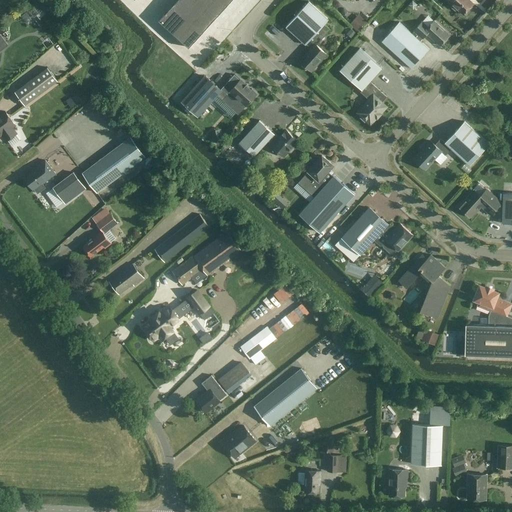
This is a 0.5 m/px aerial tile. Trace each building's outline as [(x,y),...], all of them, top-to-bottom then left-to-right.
[(177,0),(159,20),(189,48),(231,0),(177,0)] [(463,15),(473,3),(469,0),(446,0),(452,5),(452,8),(455,10),(457,10),(463,15)] [(330,30),(324,24),(328,20),(308,2),(286,27),(306,45),(310,48),(299,61),(311,72),(327,55),(316,45),(330,30)] [(350,24),(359,32),(368,22),(358,14),(350,24)] [(399,22),(382,41),(412,69),(429,49),(420,41),(422,38),(423,39),(427,34),(440,46),(450,35),(434,21),(428,27),(422,22),(414,30),(414,31),(412,34),(399,22)] [(365,123),(367,121),(370,124),(376,117),(377,118),(381,114),(380,113),(386,107),(382,103),(387,97),(370,81),(382,68),(360,48),(340,70),(362,90),(360,92),(369,100),(357,112),(361,116),(359,118),(365,123)] [(48,68),(15,92),(25,106),(58,81),(48,68)] [(234,87),(228,82),(220,90),(205,76),(182,102),(191,110),(198,116),(218,93),(224,99),(227,95),(239,106),(242,102),(246,106),(256,95),(240,80),(234,87)] [(79,94),(74,98),(80,106),(85,101),(79,94)] [(0,135),(2,134),(7,141),(16,134),(12,128),(15,125),(5,112),(0,115),(0,135)] [(259,120),(239,143),(254,157),(267,142),(284,156),(288,151),(289,152),(291,152),(294,149),(294,146),(293,146),(298,141),(286,130),(279,138),(259,120)] [(424,149),(414,159),(425,170),(441,152),(445,155),(451,149),(470,165),(489,144),(464,122),(445,143),(440,139),(435,145),(430,141),(423,148),(424,149)] [(95,151),(107,143),(97,129),(92,133),(96,139),(90,143),(95,151)] [(213,142),(222,141),(220,129),(211,130),(213,142)] [(145,156),(131,137),(82,173),(97,193),(145,156)] [(309,222),(320,232),(354,194),(333,176),(325,185),(319,180),(333,165),(322,156),(308,171),(314,176),(309,182),(319,192),(299,214),(309,222)] [(45,188),(42,184),(55,174),(45,160),(31,171),(32,172),(24,177),(33,189),(34,189),(37,194),(45,188)] [(66,204),(86,189),(73,172),(53,188),(66,204)] [(474,191),(460,207),(471,217),(481,205),(491,214),(495,209),(497,210),(503,213),(502,223),(511,223),(511,193),(503,193),(503,204),(500,203),(501,203),(487,190),(480,197),(474,191)] [(362,200),(352,206),(355,211),(365,206),(362,200)] [(95,236),(96,237),(83,247),(91,257),(104,247),(105,248),(112,243),(105,234),(118,223),(109,213),(105,208),(92,218),(102,231),(95,236)] [(354,261),(381,231),(387,237),(386,239),(387,241),(384,244),(384,247),(391,253),(393,253),(396,249),(398,251),(399,250),(413,235),(400,223),(396,228),(395,227),(392,227),(391,228),(388,224),(369,208),(336,245),(354,261)] [(201,215),(156,249),(165,262),(211,228),(201,215)] [(227,231),(194,256),(192,252),(173,266),(175,269),(173,271),(182,284),(203,269),(207,275),(241,250),(227,231)] [(327,243),(324,250),(331,254),(335,246),(327,243)] [(241,260),(247,267),(255,261),(250,254),(241,260)] [(423,255),(399,281),(406,287),(420,272),(432,282),(420,311),(437,318),(447,293),(450,285),(450,286),(451,285),(439,274),(445,268),(431,255),(427,259),(423,255)] [(134,286),(144,278),(133,263),(110,281),(120,294),(133,284),(134,286)] [(361,290),(369,297),(382,283),(374,275),(361,290)] [(191,289),(201,284),(196,276),(187,282),(191,289)] [(485,288),(480,286),(477,291),(475,291),(473,291),(472,295),(473,298),(475,298),(474,300),(480,302),(479,304),(480,306),(491,310),(489,316),(488,325),(466,324),(465,355),(511,356),(511,317),(507,316),(511,304),(503,301),(496,298),(498,293),(492,291),(493,289),(486,286),(485,288)] [(201,296),(192,303),(194,306),(200,313),(204,319),(213,313),(209,307),(209,306),(201,296)] [(299,315),(303,313),(298,305),(294,308),(299,315)] [(152,320),(143,327),(152,340),(161,333),(164,337),(165,337),(171,344),(178,338),(172,331),(173,331),(170,326),(179,320),(177,316),(182,312),(178,306),(172,310),(170,307),(160,314),(159,312),(150,318),(152,320)] [(265,357),(260,350),(299,321),(290,309),(241,347),(250,359),(251,358),(256,364),(265,357)] [(427,327),(423,337),(436,342),(440,332),(427,327)] [(338,367),(349,359),(341,348),(331,356),(338,367)] [(303,353),(306,358),(314,354),(311,349),(303,353)] [(301,369),(254,407),(269,426),(317,388),(301,369)] [(329,369),(323,376),(330,381),(336,374),(329,369)] [(219,400),(227,394),(211,375),(202,383),(207,390),(195,400),(205,413),(220,401),(219,400)] [(443,425),(413,424),(411,464),(441,465),(443,425)] [(234,457),(241,452),(255,440),(244,426),(222,442),(233,455),(234,457)] [(331,443),(324,443),(323,451),(331,451),(331,443)] [(498,467),(511,467),(511,445),(499,445),(498,467)] [(328,455),(327,471),(337,471),(338,455),(328,455)] [(456,458),(458,465),(466,463),(464,456),(456,458)] [(389,469),(388,486),(390,487),(390,496),(405,496),(405,487),(406,487),(407,482),(408,482),(408,469),(389,469)] [(321,471),(305,470),(304,492),(320,493),(320,480),(321,480),(321,471)] [(468,474),(467,499),(486,499),(487,474),(468,474)]
